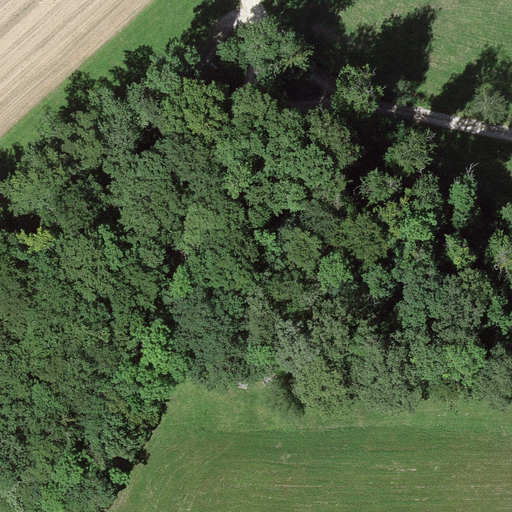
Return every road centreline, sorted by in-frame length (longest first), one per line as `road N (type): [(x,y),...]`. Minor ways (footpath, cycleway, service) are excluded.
road 1 (track): [(52,511),(202,202),(263,39)]
road 2 (track): [(258,5),(142,69),(0,177)]
road 3 (track): [(511,133),(361,101),(263,39)]
